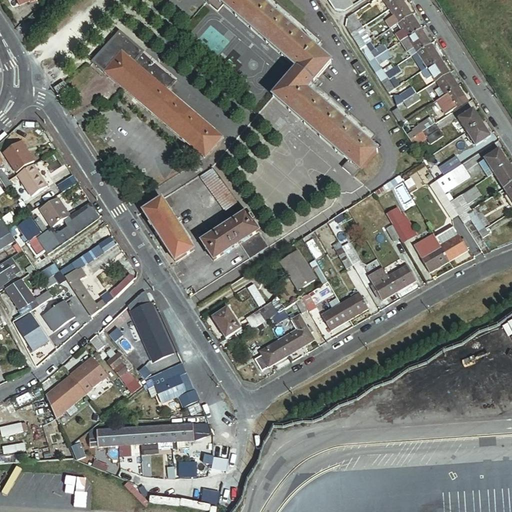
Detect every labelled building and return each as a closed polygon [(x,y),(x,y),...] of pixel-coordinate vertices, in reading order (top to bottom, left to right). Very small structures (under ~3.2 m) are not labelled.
[(221,0),(219,2),(216,0),(208,0),(206,3),(214,9),(219,3),(296,70),(273,97),(348,161),(342,168),(353,178),(359,171),(360,172),(377,152),(369,145),(375,136),(318,88),(313,83),(317,80),(330,63),(314,50),(321,42),(272,0),(221,0)] [(351,7),(346,0),(333,0),(329,3),(333,8),(344,12),(351,7)] [(382,0),(389,11),(403,1),(402,0),(382,0)] [(390,12),(393,17),(385,22),(390,30),(398,24),(412,15),(403,1),(389,11),(390,12)] [(362,28),(354,14),(348,18),(346,29),(350,36),(362,28)] [(421,29),(412,15),(398,24),(401,30),(407,38),(421,29)] [(362,28),(350,36),(359,50),(366,46),(371,42),(362,28)] [(421,29),(407,38),(401,42),(400,43),(406,52),(407,52),(411,57),(412,57),(417,53),(431,44),(421,29)] [(395,34),(401,42),(407,38),(401,30),(395,34)] [(175,81),(119,33),(93,63),(205,158),(222,139),(167,92),(175,81)] [(440,59),(431,44),(417,53),(427,69),(440,59)] [(371,53),(374,60),(387,51),(383,45),(371,53)] [(374,60),(368,64),(375,74),(381,70),(379,66),(392,58),(387,51),(374,60)] [(417,53),(412,57),(422,72),(427,69),(417,53)] [(427,69),(422,72),(427,80),(431,76),(435,82),(449,73),(440,59),(427,69)] [(389,64),(381,70),(384,75),(393,69),(389,64)] [(387,79),(381,83),(388,94),(395,89),(389,81),(401,73),(397,66),(393,69),(384,75),(387,79)] [(381,70),(375,74),(378,79),(384,75),(381,70)] [(449,73),(435,82),(439,88),(435,91),(439,98),(443,95),(444,96),(458,87),(449,73)] [(384,75),(378,79),(381,83),(387,79),(384,75)] [(317,80),(313,83),(318,88),(321,84),(317,80)] [(63,84),(55,89),(60,98),(69,92),(63,84)] [(444,96),(437,101),(442,110),(445,108),(448,113),(458,106),(455,102),(464,96),(458,87),(444,96)] [(399,96),(403,102),(416,94),(412,88),(399,96)] [(416,94),(403,102),(408,109),(420,101),(416,94)] [(464,96),(455,102),(458,106),(458,107),(467,101),(464,96)] [(404,120),(398,109),(392,113),(399,123),(404,120)] [(459,119),(467,133),(482,123),(473,110),(459,119)] [(418,126),(422,133),(435,124),(430,118),(418,126)] [(482,123),(467,133),(476,146),(491,137),(482,123)] [(435,124),(422,133),(427,140),(430,146),(443,137),(435,124)] [(406,136),(409,141),(422,133),(418,126),(411,131),(412,132),(406,136)] [(422,133),(409,141),(414,148),(418,145),(427,140),(422,133)] [(0,149),(5,155),(19,142),(14,136),(0,148),(0,149)] [(418,145),(414,148),(423,162),(427,159),(418,145)] [(494,174),(509,165),(499,151),(485,160),(494,174)] [(440,168),(431,174),(436,182),(445,176),(444,174),(461,164),(456,156),(439,167),(440,168)] [(15,172),(8,160),(2,164),(10,175),(15,172)] [(480,164),(489,178),(494,174),(485,160),(480,164)] [(511,184),(511,170),(509,165),(494,174),(504,189),(511,184)] [(35,166),(19,176),(34,198),(49,187),(35,166)] [(462,166),(449,174),(457,186),(470,178),(462,166)] [(212,170),(200,178),(226,213),(238,204),(212,170)] [(11,181),(6,173),(1,176),(6,184),(11,181)] [(403,182),(403,183),(408,180),(405,174),(400,178),(403,182)] [(449,174),(436,182),(444,195),(457,186),(449,174)] [(375,198),(403,182),(400,178),(400,177),(373,194),(375,198)] [(444,195),(436,182),(430,187),(452,221),(458,216),(450,204),(449,203),(445,196),(444,195)] [(62,189),(66,195),(76,189),(73,183),(62,189)] [(475,188),(450,204),(458,216),(463,223),(470,219),(466,214),(471,211),(467,205),(481,197),(475,188)] [(54,229),(72,217),(62,200),(43,212),(54,229)] [(162,201),(144,212),(176,262),(194,250),(162,201)] [(72,217),(54,229),(46,234),(40,238),(48,251),(51,254),(101,218),(92,204),(72,217)] [(397,208),(385,215),(388,220),(392,226),(400,222),(404,220),(397,208)] [(473,210),(471,211),(466,214),(470,219),(483,239),(489,235),(473,210)] [(355,211),(350,214),(356,224),(361,221),(355,211)] [(202,242),(214,261),(239,245),(249,260),(268,247),(259,232),(246,214),(202,242)] [(489,215),(486,217),(490,224),(494,221),(489,215)] [(38,258),(48,251),(40,238),(39,236),(42,234),(33,219),(19,228),(29,243),(28,243),(38,258)] [(392,226),(388,220),(382,223),(386,230),(392,226)] [(3,221),(0,223),(0,251),(16,242),(3,221)] [(400,222),(392,226),(400,240),(407,235),(400,222)] [(400,240),(392,226),(386,230),(393,243),(400,240)] [(441,247),(449,262),(467,251),(466,249),(465,247),(467,245),(464,239),(461,241),(453,228),(435,238),(441,247)] [(412,247),(421,261),(426,257),(425,256),(441,247),(435,238),(433,235),(412,247)] [(107,295),(102,298),(103,300),(98,304),(81,279),(87,275),(83,269),(116,246),(111,239),(62,272),(75,291),(88,310),(93,317),(112,302),(107,295)] [(316,244),(308,248),(314,257),(321,253),(316,244)] [(349,244),(342,248),(345,253),(352,249),(349,244)] [(429,274),(449,262),(441,247),(425,256),(426,257),(421,261),(429,274)] [(345,253),(342,248),(335,252),(346,270),(353,266),(345,253)] [(345,253),(353,266),(359,262),(352,249),(345,253)] [(297,253),(281,264),(299,292),(315,281),(297,253)] [(23,272),(14,259),(0,267),(0,290),(1,291),(6,288),(5,286),(18,277),(17,276),(23,272)] [(31,275),(36,271),(33,266),(28,270),(31,275)] [(62,272),(60,268),(58,266),(40,277),(44,284),(62,272)] [(406,267),(388,278),(397,293),(416,282),(406,267)] [(112,302),(139,273),(133,268),(107,295),(112,302)] [(383,269),(369,277),(374,286),(388,278),(383,269)] [(397,293),(388,278),(374,286),(371,288),(378,299),(381,297),(383,301),(397,293)] [(22,280),(6,291),(20,310),(20,311),(37,300),(22,280)] [(88,310),(75,291),(67,296),(80,315),(88,310)] [(156,362),(176,354),(150,291),(147,292),(133,304),(156,362)] [(14,324),(34,311),(54,299),(49,292),(37,300),(20,311),(20,310),(10,315),(14,324)] [(341,305),(350,321),(368,310),(365,305),(362,300),(357,292),(350,297),(351,299),(341,305)] [(317,308),(309,295),(301,300),(308,311),(309,313),(317,308)] [(278,299),(271,303),(279,315),(285,311),(278,299)] [(308,311),(301,300),(295,304),(302,315),(308,311)] [(55,310),(46,316),(51,324),(50,325),(55,332),(76,318),(65,303),(60,307),(58,304),(53,307),(55,310)] [(274,318),(279,315),(271,303),(246,319),(249,324),(254,331),(255,330),(267,323),(274,318)] [(331,332),(350,321),(341,305),(322,316),(331,332)] [(227,309),(212,319),(226,340),(236,333),(241,330),(227,309)] [(33,322),(38,318),(34,311),(14,324),(19,333),(21,332),(31,349),(35,346),(37,349),(43,345),(41,342),(46,339),(36,322),(34,323),(33,322)] [(289,316),(285,311),(279,315),(282,321),(286,327),(293,323),(291,321),(289,316)] [(277,324),(282,321),(279,315),(274,318),(277,324)] [(310,328),(308,330),(300,316),(296,318),(291,321),(293,323),(297,331),(306,346),(315,341),(311,335),(313,333),(310,328)] [(240,323),(244,328),(249,324),(246,319),(240,323)] [(255,330),(262,340),(273,333),(267,323),(255,330)] [(236,333),(240,340),(245,337),(241,330),(236,333)] [(297,331),(279,342),(288,357),(306,346),(297,331)] [(98,337),(92,342),(101,352),(107,346),(98,337)] [(288,357),(279,342),(260,353),(262,356),(255,361),(262,372),(288,357)] [(113,359),(109,362),(134,392),(141,386),(130,371),(133,369),(121,354),(120,353),(118,355),(114,350),(109,354),(113,359)] [(94,359),(72,377),(88,395),(109,377),(94,359)] [(184,365),(164,373),(154,382),(156,387),(160,396),(164,404),(181,397),(185,408),(200,402),(200,401),(195,391),(193,392),(189,382),(185,384),(182,378),(188,375),(184,365)] [(88,395),(72,377),(48,397),(58,420),(88,395)] [(154,399),(160,396),(156,387),(150,390),(154,399)] [(204,425),(195,426),(196,440),(204,439),(204,425)] [(207,465),(215,467),(216,459),(208,457),(207,465)]
